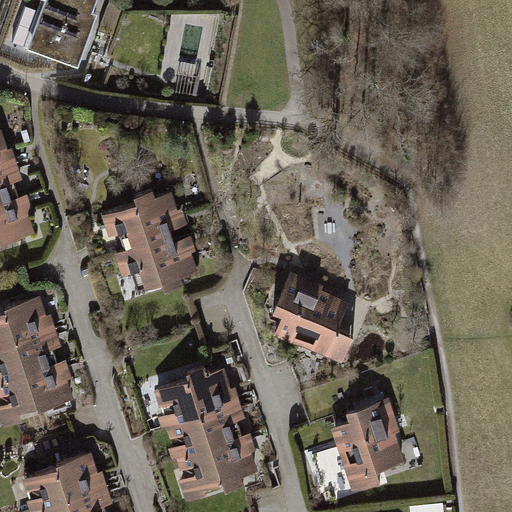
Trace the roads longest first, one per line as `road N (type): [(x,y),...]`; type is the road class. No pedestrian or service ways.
road 1 (residential): [(302,122),(93,99),(0,72)]
road 2 (residential): [(63,265),(144,511)]
road 3 (residential): [(298,511),(232,290)]
road 4 (track): [(407,187),(337,136),(302,122)]
road 5 (track): [(282,0),(297,88),(291,120)]
